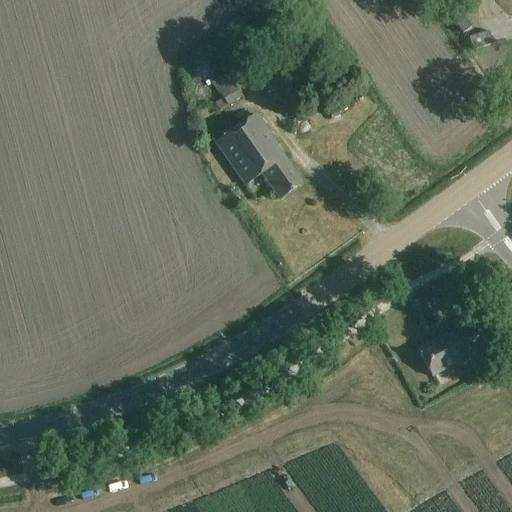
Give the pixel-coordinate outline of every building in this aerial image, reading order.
[(471,28),(457,10),(448,17),(462,35),(471,28)] [(488,31),(468,37),(472,51),(492,44),(488,31)] [(220,95),(222,98),(228,107),(242,97),(234,85),(220,95)] [(216,145),(245,186),(261,175),(279,201),(302,185),(274,146),(276,144),(257,116),(216,145)] [(505,352),(511,348),(511,318),(492,329),(505,352)] [(459,371),(470,364),(469,363),(489,353),(476,326),(467,331),(463,326),(452,332),(437,339),(439,340),(417,352),(431,378),(456,366),(459,371)]
